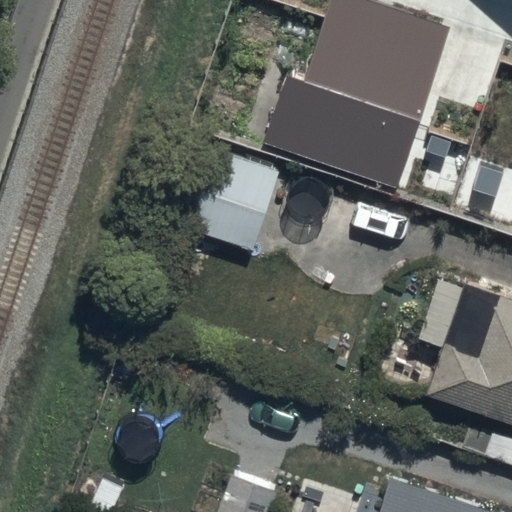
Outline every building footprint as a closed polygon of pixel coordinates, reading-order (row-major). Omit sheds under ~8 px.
[(450,27),(367,0),(331,0),(304,82),(290,77),(267,143),(397,186),(450,27)] [(250,248),(278,164),(204,140),(177,224),(250,248)] [(511,288),(451,269),(415,377),(511,409),(511,288)] [(511,511),(511,508),(388,462),(369,511),(511,511)] [(266,511),(275,487),(227,471),(212,511),(266,511)]
